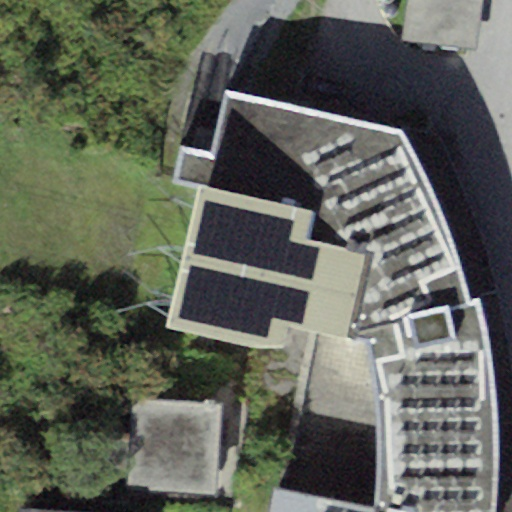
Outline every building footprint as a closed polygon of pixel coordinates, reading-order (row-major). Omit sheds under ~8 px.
[(476,47),(480,0),(407,0),(403,40),(476,47)] [(306,235),(368,250),(350,337),(365,339),(361,327),(466,301),(434,202),(400,129),(225,92),(217,135),(213,155),(180,146),(174,177),(196,181),(312,205),(306,235)] [(312,205),(196,181),(166,327),(281,351),(286,331),(306,235),(312,205)] [(368,250),(306,235),(286,331),(350,337),(368,250)] [(361,327),(365,339),(375,378),(377,435),(374,503),(373,511),(488,511),(490,496),(492,460),(491,410),(486,361),(486,352),(477,314),(475,307),(473,299),(466,301),(361,327)] [(215,495),(222,401),(133,395),(127,489),(215,495)] [(273,484),(267,511),(373,511),(374,503),(273,484)]
